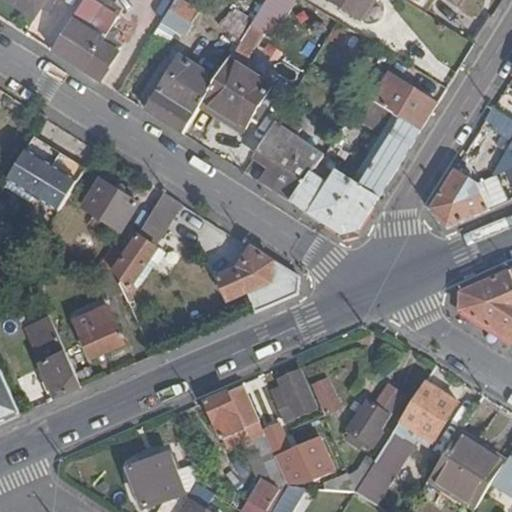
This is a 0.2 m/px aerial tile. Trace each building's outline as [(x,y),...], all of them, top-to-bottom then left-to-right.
[(49,13),(57,0),(45,0),(41,8),(49,13)] [(101,83),(119,55),(104,46),(114,30),(121,18),(96,2),(92,0),(88,0),(55,53),(101,83)] [(181,0),(176,0),(162,30),(186,42),(202,10),(181,0)] [(268,0),(248,34),(254,38),(259,31),(269,37),(291,0),(268,0)] [(327,0),(363,23),(377,0),(327,0)] [(238,40),(251,21),(238,13),(225,32),(238,40)] [(104,46),(119,55),(123,49),(113,42),(119,33),(114,30),(104,46)] [(204,107),(219,81),(183,59),(149,113),(186,136),(204,107)] [(233,59),(219,81),(204,107),(244,132),(273,85),(233,59)] [(359,234),(439,105),(390,75),(373,102),(365,97),(352,117),(382,137),(355,181),(337,171),(329,184),(312,174),(329,158),(277,125),(260,153),(276,164),(263,185),(345,237),(359,234)] [(511,121),(495,111),(482,132),(510,150),(511,146),(511,121)] [(9,182),(19,188),(48,145),(38,138),(9,182)] [(48,145),(19,188),(60,215),(88,170),(48,145)] [(472,180),(458,170),(432,211),(448,230),(492,211),(485,195),(472,180)] [(142,204),(103,180),(84,208),(123,234),(142,204)] [(499,207),(511,201),(511,193),(510,188),(493,195),(499,207)] [(165,193),(146,222),(164,234),(183,205),(165,193)] [(112,273),(128,307),(135,296),(131,292),(160,249),(156,246),(164,234),(146,222),(125,254),(112,273)] [(115,248),(98,272),(112,273),(125,254),(115,248)] [(53,259),(39,249),(27,268),(46,269),(53,259)] [(251,293),(259,313),(298,296),(301,280),(254,250),(241,270),(220,279),(231,302),(251,293)] [(511,272),(510,274),(457,297),(456,309),(511,344),(511,272)] [(24,327),(49,315),(41,297),(16,309),(24,327)] [(96,314),(102,328),(81,337),(92,362),(127,347),(110,308),(96,314)] [(41,367),(56,401),(83,389),(53,324),(30,334),(44,366),(41,367)] [(0,424),(23,415),(4,371),(0,373),(0,424)] [(277,383),(294,419),(315,409),(300,373),(277,383)] [(325,417),(339,411),(327,382),(312,389),(325,417)] [(244,427),(259,420),(243,385),(205,402),(222,440),(245,430),(244,427)] [(375,464),(368,474),(382,483),(415,434),(432,445),(457,405),(447,398),(426,385),(375,464)] [(346,433),(369,448),(402,397),(388,388),(374,408),(366,402),(346,433)] [(285,424),(270,424),(271,447),(286,447),(285,424)] [(477,509),(506,463),(488,452),(487,454),(458,436),(439,466),(438,484),(477,509)] [(310,482),(333,471),(319,441),(279,459),(291,487),(310,482)] [(511,456),(494,485),(511,495),(511,456)] [(184,495),(169,457),(129,474),(144,511),(184,495)] [(348,476),(355,494),(368,474),(375,464),(367,458),(357,473),(348,476)] [(337,493),(355,494),(348,476),(334,483),(337,493)] [(265,511),(277,493),(262,483),(250,502),(265,511)] [(288,488),(272,511),(293,511),(308,490),(288,488)] [(180,511),(202,511),(187,502),(180,511)]
